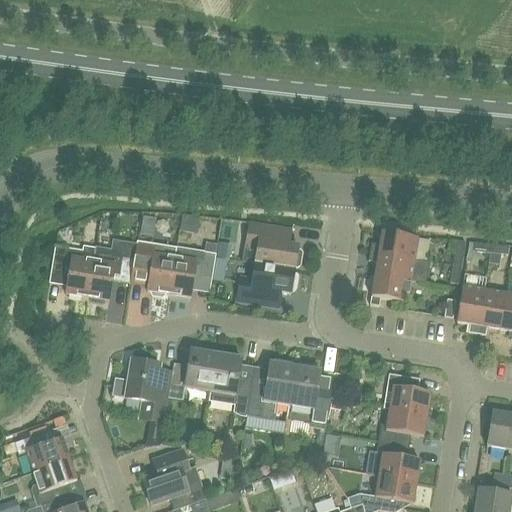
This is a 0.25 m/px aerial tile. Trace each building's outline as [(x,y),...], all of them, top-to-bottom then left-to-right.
[(300,251),(297,251),(297,248),(270,244),(273,228),(248,224),(244,249),(256,251),(254,266),(294,272),(294,268),(297,268),(299,266),(301,254),(300,251)] [(414,261),(417,239),(381,234),(379,247),(370,245),(369,254),(414,261)] [(136,243),(133,261),(132,268),(129,286),(147,289),(146,293),(150,294),(151,298),(161,300),(164,296),(168,297),(174,259),(174,260),(176,250),(136,243)] [(452,268),(461,269),(465,245),(457,244),(452,268)] [(489,255),(490,246),(473,245),(472,253),(489,255)] [(508,248),(490,246),(489,255),(507,257),(508,248)] [(215,256),(203,254),(199,279),(211,281),(215,256)] [(410,283),(414,261),(369,254),(368,263),(376,264),(374,277),(410,283)] [(132,268),(133,261),(94,255),(93,263),(87,300),(108,303),(111,283),(129,286),(132,268)] [(87,300),(93,263),(65,258),(64,266),(70,267),(68,276),(65,296),(87,300)] [(196,263),(174,260),(174,259),(168,297),(190,300),(196,263)] [(225,272),(226,262),(216,260),(214,271),(225,272)] [(295,277),(293,277),(294,272),(254,266),(251,281),(240,279),(236,303),(260,307),(262,292),(290,296),(290,294),(293,294),(295,292),(297,280),(295,277)] [(461,269),(452,268),(449,285),(458,286),(461,269)] [(407,304),(410,283),(374,277),(369,307),(378,308),(380,300),(407,304)] [(476,336),(483,292),(461,288),(456,321),(455,325),(468,327),(467,335),(476,336)] [(498,332),(505,295),(483,292),(476,336),(485,338),(486,330),(498,332)] [(511,342),(511,296),(505,295),(498,332),(511,334),(510,342),(511,342)] [(443,319),(452,320),(455,303),(446,301),(443,319)] [(209,394),(215,357),(189,353),(186,376),(172,373),(172,374),(167,400),(182,402),(184,390),(209,394)] [(238,380),(241,361),(215,357),(209,394),(208,402),(233,406),(233,407),(234,407),(233,415),(240,419),(245,419),(246,418),(247,409),(250,388),(251,383),(238,380)] [(288,407),(294,369),(292,369),(291,364),(273,361),(271,366),(268,365),(264,390),(250,388),(247,409),(246,418),(274,422),(276,406),(288,407)] [(140,421),(163,425),(167,400),(172,374),(158,372),(159,368),(131,363),(128,383),(114,381),(111,398),(143,404),(140,421)] [(325,430),(329,401),(316,399),(320,374),(318,373),(316,368),(299,365),(296,370),(294,369),(288,407),(286,421),(311,425),(310,428),(325,430)] [(341,402),(345,378),(333,376),(330,396),(329,400),(329,401),(341,402)] [(426,417),(430,395),(417,393),(419,381),(388,376),(383,411),(388,412),(388,411),(426,417)] [(423,439),(426,417),(388,411),(388,412),(386,427),(380,426),(377,444),(408,449),(410,437),(423,439)] [(508,451),(511,424),(511,416),(491,413),(486,448),(508,451)] [(65,427),(63,422),(62,419),(53,422),(54,425),(56,430),(65,427)] [(69,462),(61,441),(49,445),(45,434),(14,445),(18,457),(25,454),(32,474),(69,462)] [(415,484),(419,462),(406,460),(408,449),(377,444),(375,456),(381,457),(378,478),(415,484)] [(204,502),(192,471),(188,472),(181,451),(152,462),(157,478),(142,483),(150,508),(169,501),(173,511),(192,506),(204,502)] [(76,483),(69,462),(32,474),(36,486),(32,487),(30,493),(36,509),(68,498),(64,487),(76,483)] [(236,484),(235,462),(221,463),(221,485),(236,484)] [(216,486),(211,466),(201,468),(206,488),(216,486)] [(250,483),(250,477),(247,473),(241,472),(240,481),(250,483)] [(296,483),(292,472),(270,480),(274,491),(296,483)] [(491,486),(502,488),(503,477),(493,475),(491,486)] [(511,478),(503,477),(502,488),(511,489),(511,478)] [(412,506),(415,484),(378,478),(374,499),(359,497),(347,501),(350,510),(350,511),(399,511),(401,511),(402,504),(412,506)] [(508,511),(511,496),(477,491),(473,511),(508,511)] [(211,511),(221,509),(217,497),(204,502),(207,511),(211,511)] [(86,511),(84,505),(71,509),(68,498),(36,509),(27,511),(86,511)]
